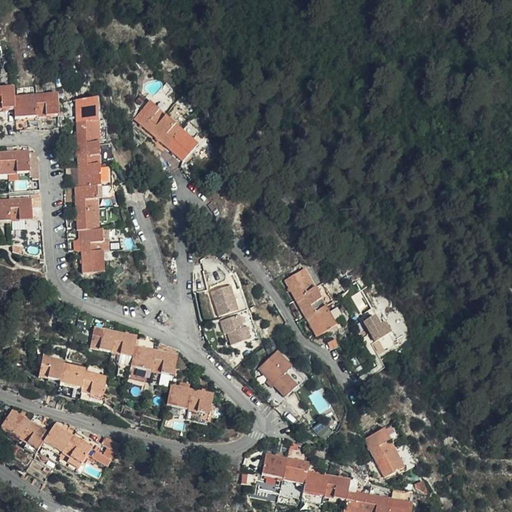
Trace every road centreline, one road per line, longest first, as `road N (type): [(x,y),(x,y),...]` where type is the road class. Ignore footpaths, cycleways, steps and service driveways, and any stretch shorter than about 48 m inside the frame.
road 1 (residential): [(0,397),(126,439),(236,447),(256,434),(253,411),(169,335)]
road 2 (residential): [(169,335),(185,196),(257,268),(343,384)]
road 3 (residential): [(169,335),(65,296),(51,268),(42,148),(37,141),(0,141)]
